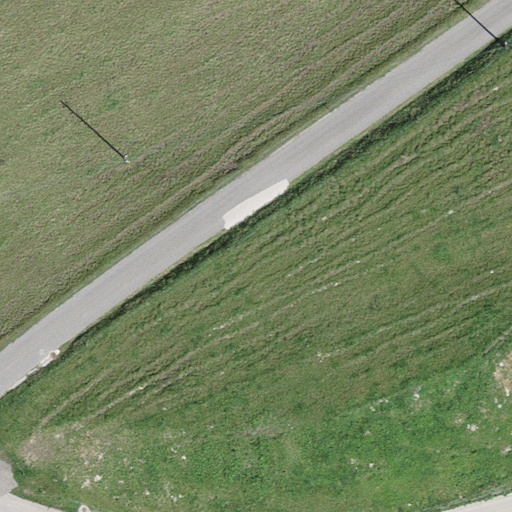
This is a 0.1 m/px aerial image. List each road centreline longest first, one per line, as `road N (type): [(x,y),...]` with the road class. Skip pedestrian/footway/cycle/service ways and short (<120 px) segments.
road 1 (track): [(0,365),(490,0)]
road 2 (track): [(511,508),(0,507)]
